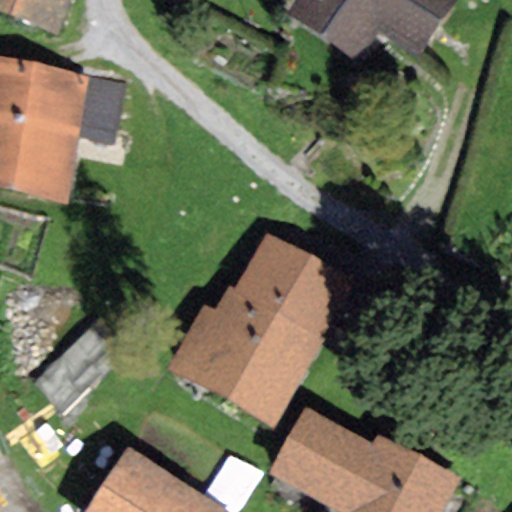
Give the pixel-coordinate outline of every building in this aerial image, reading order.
[(0,0),(0,31),(57,52),(75,0),(0,0)] [(358,0),(302,0),(282,31),(321,57),(358,0)] [(464,7),(454,0),(358,0),(321,57),(357,81),(378,49),(419,76),(464,7)] [(0,206),(64,217),(77,145),(113,150),(124,84),(79,77),(78,80),(0,67),(0,206)] [(273,440),(354,288),(266,242),(233,304),(225,300),(213,322),(203,317),(167,384),(273,440)] [(444,511),(457,488),(375,446),(372,452),(304,417),(266,491),(307,511),(444,511)] [(212,511),(130,459),(96,511),(212,511)]
